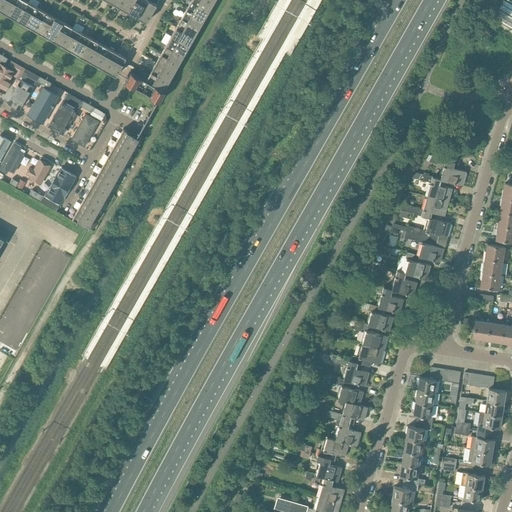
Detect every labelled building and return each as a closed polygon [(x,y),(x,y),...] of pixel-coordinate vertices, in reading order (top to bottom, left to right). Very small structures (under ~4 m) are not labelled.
[(5,0),(0,9),(9,15),(17,0),(5,0)] [(24,0),(17,0),(9,15),(18,19),(28,2),(24,0)] [(123,0),(119,6),(128,11),(134,0),(123,0)] [(134,0),(128,11),(137,17),(146,0),(134,0)] [(149,0),(146,0),(137,17),(147,22),(157,4),(156,4),(149,0)] [(191,0),(186,9),(204,19),(209,10),(191,0)] [(212,0),(191,0),(209,10),(214,1),(212,0)] [(28,2),(18,19),(27,25),(37,7),(28,2)] [(37,7),(27,25),(36,30),(46,12),(37,7)] [(181,18),(199,28),(204,19),(186,9),(181,18)] [(46,12),(36,30),(44,35),(54,17),(46,12)] [(54,17),(44,35),(53,40),(63,22),(54,17)] [(176,27),(194,37),(199,28),(181,18),(176,27)] [(63,22),(53,40),(62,45),(72,27),(63,22)] [(72,27),(62,45),(71,50),(81,32),(72,27)] [(171,36),(189,46),(194,37),(176,27),(171,36)] [(81,32),(71,50),(80,55),(90,37),(81,32)] [(166,44),(184,54),(189,46),(171,36),(166,44)] [(90,37),(80,55),(89,60),(99,42),(90,37)] [(99,42),(89,60),(98,65),(108,47),(99,42)] [(161,53),(179,63),(184,54),(166,44),(161,53)] [(108,47),(98,65),(107,70),(117,52),(108,47)] [(116,75),(118,71),(126,58),(117,52),(107,70),(116,75)] [(179,63),(161,53),(156,62),(174,72),(179,63)] [(9,66),(22,73),(25,68),(12,61),(9,66)] [(174,72),(156,62),(151,71),(169,81),(174,72)] [(0,63),(0,95),(4,88),(6,89),(10,82),(8,81),(14,71),(0,63)] [(131,71),(128,77),(125,82),(135,88),(136,87),(137,87),(143,78),(131,71)] [(169,81),(151,71),(146,80),(154,84),(164,90),(169,81)] [(143,78),(137,87),(148,94),(154,84),(146,80),(143,78)] [(20,80),(8,102),(19,109),(32,86),(20,80)] [(149,96),(160,101),(166,91),(164,90),(154,84),(148,94),(150,94),(149,96)] [(51,107),(52,108),(55,103),(54,103),(58,96),(43,87),(28,114),(43,122),(51,107)] [(68,93),(64,100),(78,107),(79,108),(80,105),(82,101),(68,93)] [(63,134),(78,107),(64,100),(64,99),(49,126),(63,134)] [(82,101),(80,105),(86,108),(89,104),(83,100),(83,101),(82,101)] [(105,114),(94,108),(92,112),(90,114),(101,120),(105,114)] [(71,139),(84,146),(98,121),(85,114),(71,139)] [(139,138),(135,135),(123,129),(72,219),(88,228),(139,138)] [(0,158),(10,141),(0,135),(0,158)] [(21,146),(14,142),(0,167),(0,168),(6,172),(8,169),(14,172),(24,154),(18,151),(21,146)] [(50,166),(39,159),(34,170),(30,167),(27,173),(31,175),(29,177),(40,183),(50,166)] [(440,178),(441,179),(445,180),(461,185),(465,171),(457,169),(453,167),(455,162),(445,159),(444,165),(440,178)] [(46,194),(60,202),(75,176),(61,168),(46,194)] [(422,173),(419,179),(427,181),(431,182),(427,195),(448,201),(451,188),(443,186),(440,184),(441,179),(440,178),(432,176),(428,175),(422,173)] [(18,182),(12,178),(9,183),(15,186),(18,182)] [(502,197),(511,198),(511,183),(505,183),(502,197)] [(29,194),(35,197),(38,193),(32,189),(29,194)] [(405,203),(401,209),(408,211),(421,215),(429,217),(430,217),(432,212),(436,213),(444,215),(448,201),(427,195),(423,209),(410,205),(405,203)] [(59,205),(43,196),(41,201),(40,201),(56,210),(57,209),(59,205)] [(511,212),(511,198),(502,197),(500,211),(511,212)] [(511,226),(511,212),(500,211),(498,224),(511,226)] [(429,217),(424,236),(437,240),(439,235),(446,237),(450,223),(434,218),(430,217),(429,217)] [(511,226),(498,224),(496,239),(511,241),(511,226)] [(422,242),(418,255),(418,256),(423,257),(440,262),(444,248),(435,245),(437,240),(424,236),(412,233),(414,227),(408,225),(404,237),(422,242)] [(487,243),(485,258),(502,260),(504,246),(487,243)] [(399,250),(394,248),(380,245),(379,251),(397,256),(399,250)] [(401,257),(398,270),(405,272),(406,273),(410,274),(426,279),(430,265),(422,262),(417,261),(418,256),(418,255),(410,253),(407,252),(405,258),(401,257)] [(485,258),(483,271),(500,274),(502,260),(485,258)] [(391,289),(392,290),(396,291),(412,296),(416,282),(408,280),(404,278),(406,273),(405,272),(398,270),(397,270),(391,289)] [(483,271),(481,285),(498,288),(500,274),(483,271)] [(380,286),(378,292),(382,293),(378,306),(378,307),(382,308),(386,309),(399,313),(403,299),(395,296),(391,295),(392,290),(391,289),(380,286)] [(494,296),(479,294),(479,300),(493,302),(494,296)] [(384,314),(381,313),(382,308),(378,307),(378,306),(369,304),(368,309),(368,310),(371,311),(368,324),(367,324),(377,327),(381,328),(389,330),(393,317),(384,314)] [(487,339),(490,322),(475,319),(473,337),(487,339)] [(504,324),(490,322),(487,339),(501,341),(504,324)] [(364,323),(362,329),(366,330),(362,343),(383,349),(387,336),(379,333),(375,332),(377,327),(367,324),(368,324),(364,323)] [(511,325),(504,324),(501,341),(511,342),(511,325)] [(362,343),(357,363),(358,363),(362,364),(366,365),(367,360),(371,361),(379,363),(383,349),(362,343)] [(332,353),(329,361),(336,363),(347,366),(343,379),(356,383),(364,385),(368,372),(360,369),(356,368),(358,363),(357,363),(349,360),(338,357),(339,354),(332,353)] [(442,368),(436,367),(435,379),(429,378),(419,377),(417,389),(434,392),(436,379),(440,380),(442,368)] [(448,369),(442,368),(440,380),(446,381),(448,369)] [(454,370),(452,382),(458,383),(460,371),(454,370)] [(356,383),(343,379),(325,374),(324,380),(341,385),(337,399),(346,401),(359,404),(363,391),(355,389),(356,383)] [(488,375),(482,374),(480,386),(486,387),(488,375)] [(504,403),(506,390),(492,388),(488,388),(486,400),(504,403)] [(432,404),(434,392),(417,389),(415,401),(432,404)] [(481,404),(479,412),(502,415),(504,403),(486,400),(486,404),(481,404)] [(341,420),(350,422),(351,417),(355,418),(363,421),(367,406),(359,404),(346,401),(342,414),(324,409),(323,415),(329,416),(341,420)] [(415,401),(413,414),(417,415),(416,421),(432,423),(433,417),(430,417),(432,404),(415,401)] [(500,428),(502,415),(479,412),(477,430),(493,433),(493,427),(500,428)] [(335,438),(335,439),(348,442),(348,443),(356,445),(360,431),(352,429),(348,428),(350,422),(341,420),(335,438)] [(407,425),(405,438),(422,440),(424,428),(431,429),(432,423),(416,421),(415,427),(407,425)] [(456,427),(469,429),(470,423),(457,421),(456,427)] [(469,429),(456,427),(455,433),(468,435),(469,429)] [(470,448),(492,452),(494,439),(492,439),(493,433),(477,430),(476,436),(472,436),(470,448)] [(327,436),(321,455),(331,458),(332,453),(336,454),(344,456),(348,443),(348,442),(335,439),(335,438),(327,436)] [(405,438),(403,450),(421,453),(422,440),(405,438)] [(492,452),(470,448),(468,460),(490,464),(492,452)] [(403,450),(401,463),(419,465),(421,453),(403,450)] [(321,455),(316,475),(324,477),(333,479),(333,480),(337,481),(341,467),(333,464),(329,463),(331,458),(321,455)] [(442,463),(456,465),(457,459),(443,457),(442,463)] [(401,463),(399,475),(403,476),(402,482),(419,484),(420,478),(417,477),(419,465),(401,463)] [(456,465),(442,463),(441,469),(455,471),(456,465)] [(313,474),(306,472),(305,478),(311,480),(313,474)] [(483,488),(485,475),(462,472),(460,485),(465,485),(483,488)] [(324,477),(319,496),(340,502),(344,488),(336,486),(331,485),(333,480),(333,479),(324,477)] [(392,499),(409,502),(411,489),(418,490),(419,484),(402,482),(401,487),(394,486),(392,499)] [(465,485),(463,498),(481,500),(483,488),(465,485)] [(436,499),(450,501),(451,496),(437,493),(436,499)] [(274,508),(286,511),(337,511),(340,502),(319,496),(315,510),(307,507),(307,506),(282,498),(278,509),(274,508)] [(392,499),(390,511),(395,511),(407,511),(409,502),(392,499)] [(450,501),(436,499),(435,505),(449,507),(450,501)]
